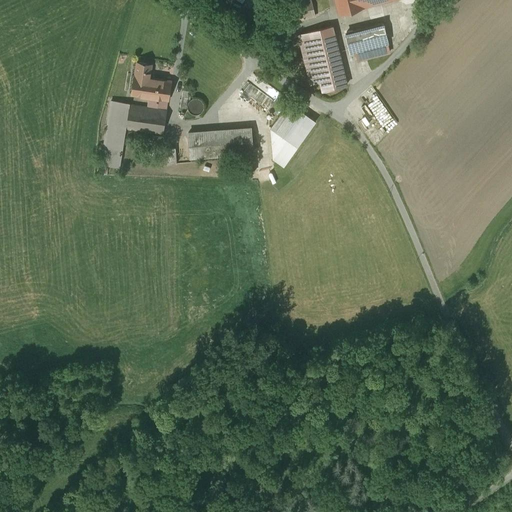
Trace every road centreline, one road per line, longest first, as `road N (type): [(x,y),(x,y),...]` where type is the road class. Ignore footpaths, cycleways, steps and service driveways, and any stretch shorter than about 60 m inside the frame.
road 1 (track): [(336,116),(375,158),(511,445)]
road 2 (unclassified): [(172,0),(336,116)]
